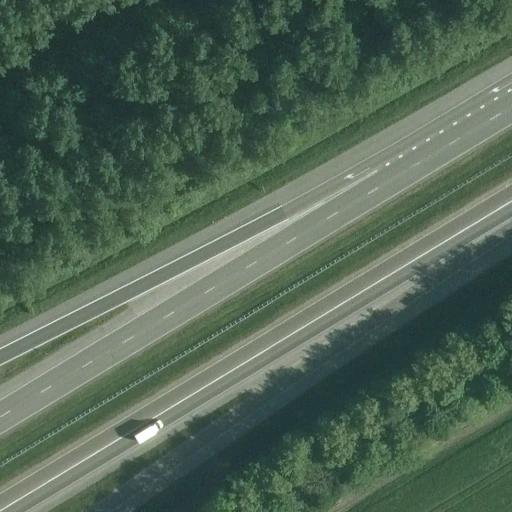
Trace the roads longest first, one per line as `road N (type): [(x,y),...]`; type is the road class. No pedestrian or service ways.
road 1 (trunk): [(1,511),(511,202)]
road 2 (trunk): [(106,511),(511,236)]
road 3 (trunk): [(389,178),(0,417)]
road 4 (trunk): [(389,178),(228,243),(0,357)]
road 5 (trunk): [(511,104),(389,178)]
